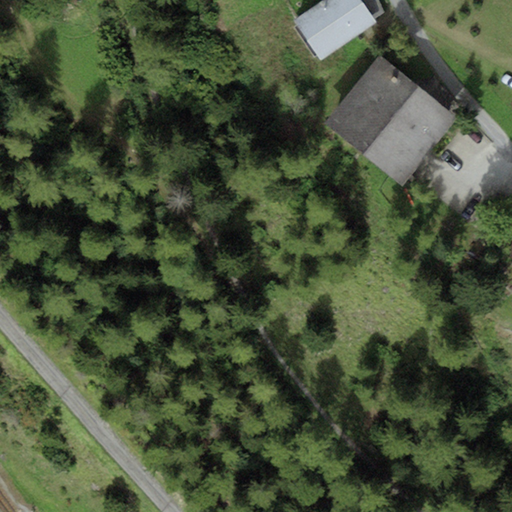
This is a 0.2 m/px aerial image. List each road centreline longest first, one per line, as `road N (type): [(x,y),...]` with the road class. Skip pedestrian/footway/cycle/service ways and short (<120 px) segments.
road 1 (residential): [(171,511),(0,312)]
road 2 (residential): [(511,148),(453,85),(396,0)]
